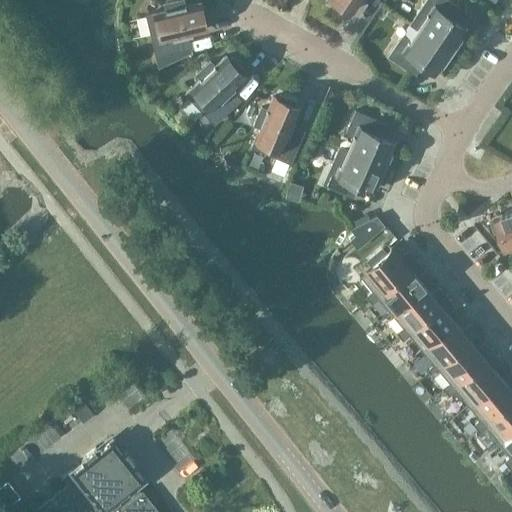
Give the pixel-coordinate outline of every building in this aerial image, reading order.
[(165,9),(145,14),(155,55),(158,67),(185,54),(183,48),(180,35),(204,29),(203,23),(208,22),(204,6),(199,7),(198,1),(184,5),(182,0),(176,0),(164,3),(165,9)] [(331,0),(330,2),(344,11),(347,7),(351,11),(358,0),(331,0)] [(466,40),(460,35),(465,28),(447,15),(455,4),(448,0),(425,0),(410,22),(456,53),(466,40)] [(490,0),(476,0),(485,8),(492,1),(490,0)] [(448,66),(456,53),(410,22),(410,23),(417,28),(408,40),(401,35),(388,55),(410,70),(417,59),(436,71),(442,62),(448,66)] [(228,59),(224,55),(214,65),(209,60),(195,73),(200,78),(185,92),(214,123),(235,103),(225,93),(243,76),(240,72),(243,68),(231,56),(228,59)] [(171,66),(161,71),(165,80),(176,75),(171,66)] [(325,99),(339,105),(344,95),(329,88),(325,99)] [(277,98),(272,96),(266,109),(260,107),(253,124),(259,126),(251,145),(289,162),(301,135),(288,130),(298,107),(293,105),(295,100),(279,94),(277,98)] [(397,153),(390,150),(394,142),(374,133),(379,121),(355,110),(345,132),(353,135),(347,149),(339,145),(339,146),(390,169),(397,153)] [(384,183),(390,169),(339,146),(323,182),(347,193),(353,181),(373,190),(377,180),(384,183)] [(508,249),(511,247),(511,209),(496,215),(497,217),(491,219),(495,232),(501,230),(508,249)] [(376,215),(361,221),(372,234),(384,225),(376,215)] [(368,299),(416,259),(410,253),(403,259),(392,246),(385,252),(381,247),(367,259),(371,264),(364,270),(359,275),(371,290),(365,295),(368,299)] [(390,312),(423,284),(413,272),(421,265),(416,259),(368,299),(371,303),(378,298),(390,312)] [(399,336),(446,296),(441,290),(434,296),(423,284),(390,312),(402,326),(395,332),(399,336)] [(421,349),(454,321),(444,309),(451,302),(446,296),(399,336),(402,340),(409,334),(421,349)] [(436,367),(470,340),(478,333),(472,327),(464,333),(454,321),(421,349),(433,363),(426,369),(430,373),(436,367)] [(445,391),(493,351),(488,345),(480,351),(470,340),(436,367),(448,382),(442,387),(445,391)] [(399,360),(410,375),(423,365),(412,350),(399,360)] [(467,404),(500,376),(490,364),(498,357),(493,351),(445,391),(448,395),(455,390),(467,404)] [(476,428),(511,397),(511,387),(511,388),(500,376),(467,404),(479,418),(473,424),(476,428)] [(498,441),(511,428),(511,397),(476,428),(479,432),(486,426),(498,441)] [(82,421),(92,413),(79,398),(70,405),(82,421)] [(456,424),(451,418),(447,422),(452,427),(456,424)] [(507,465),(511,460),(511,428),(498,441),(510,455),(503,461),(507,465)] [(108,442),(100,448),(98,446),(86,456),(87,458),(73,470),(79,477),(35,511),(93,511),(102,505),(105,510),(110,506),(114,511),(160,511),(139,484),(147,478),(135,464),(138,462),(128,450),(125,451),(119,443),(108,442)] [(470,455),(474,461),(478,458),(474,452),(470,455)] [(0,485),(0,495),(7,505),(20,495),(9,482),(7,479),(0,485)]
